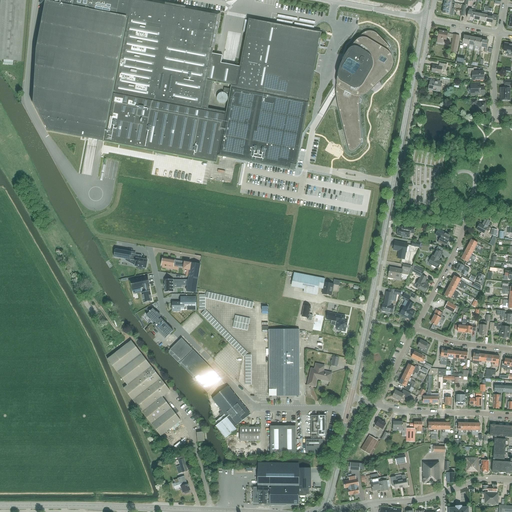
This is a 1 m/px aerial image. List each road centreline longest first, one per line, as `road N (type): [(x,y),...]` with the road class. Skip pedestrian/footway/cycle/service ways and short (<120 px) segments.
road 1 (tertiary): [(351,397),(424,18)]
road 2 (residential): [(348,407),(251,406),(164,311),(150,249)]
road 3 (residential): [(321,506),(421,499),(485,479),(511,481)]
road 4 (residential): [(511,415),(376,404)]
road 5 (residential): [(415,328),(467,209)]
road 6 (unknown): [(263,408),(258,338),(213,302)]
road 7 (tertiary): [(0,505),(123,507)]
